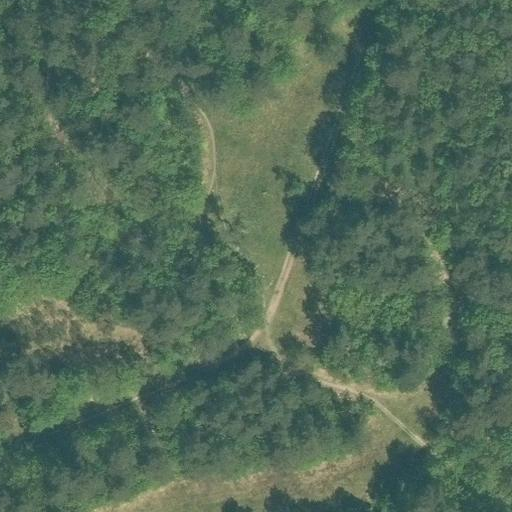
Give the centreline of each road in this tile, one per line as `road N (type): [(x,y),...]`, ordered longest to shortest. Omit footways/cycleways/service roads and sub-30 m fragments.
road 1 (track): [(253,341),(276,302),(383,0)]
road 2 (track): [(511,499),(387,410),(275,361),(253,341)]
